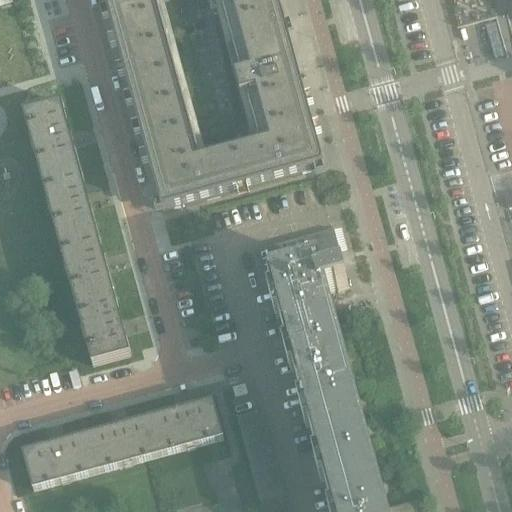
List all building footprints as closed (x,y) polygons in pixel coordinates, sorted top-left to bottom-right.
[(158,196),(163,212),(162,212),(163,215),(249,191),(325,170),(308,110),(302,112),(299,101),(305,99),(300,81),(294,83),(292,74),(298,72),(287,33),(281,35),(278,24),(284,23),(278,0),(104,0),(105,5),(106,5),(107,9),(129,93),(130,93),(131,96),(130,96),(158,196)] [(24,117),(41,180),(79,170),(62,106),(24,117)] [(79,170),(41,180),(59,243),(96,233),(79,170)] [(387,511),(328,296),(349,290),(333,232),(272,249),(279,278),(272,280),(272,281),(335,511),(387,511)] [(96,233),(59,243),(76,306),(114,296),(96,233)] [(279,278),(272,249),(254,254),(262,284),(272,281),(272,280),(279,278)] [(114,296),(76,306),(93,369),(131,359),(114,296)] [(234,391),(236,399),(247,396),(245,388),(234,391)] [(214,405),(150,422),(160,460),(224,443),(214,405)] [(387,511),(288,511),(262,413),(237,420),(261,511),(423,511),(421,503),(387,511)] [(150,422),(87,439),(98,477),(160,460),(150,422)] [(98,477),(87,439),(24,456),(34,494),(98,477)]
